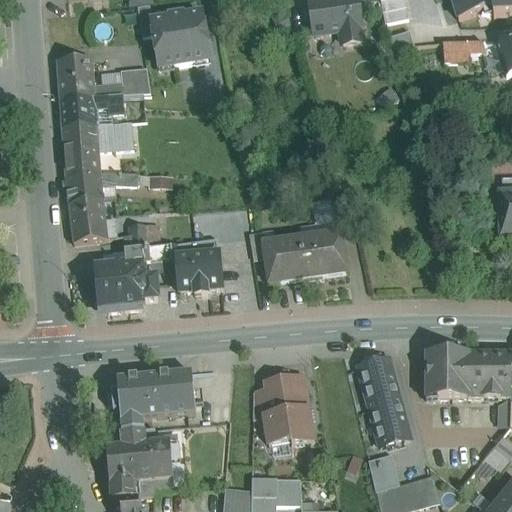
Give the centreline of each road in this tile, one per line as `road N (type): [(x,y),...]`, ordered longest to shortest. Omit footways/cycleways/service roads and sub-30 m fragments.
road 1 (secondary): [(511,329),(374,329),(54,357)]
road 2 (secondary): [(54,357),(33,87)]
